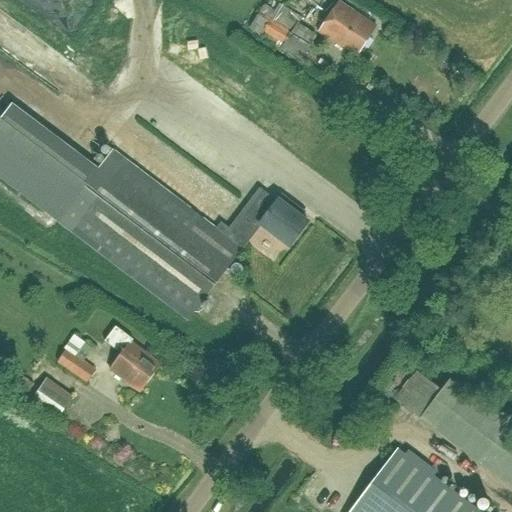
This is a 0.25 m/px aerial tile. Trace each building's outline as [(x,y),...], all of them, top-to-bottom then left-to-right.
[(375,29),(336,3),(316,33),(355,59),(375,29)] [(298,20),(276,7),(272,14),(261,7),(247,32),(299,62),(314,38),(295,26),(298,20)] [(0,39),(46,83),(63,66),(71,74),(77,68),(29,22),(20,31),(0,12),(0,39)] [(89,33),(83,44),(105,57),(111,46),(89,33)] [(0,124),(0,180),(57,223),(187,322),(260,227),(289,249),(308,224),(301,219),(304,214),(281,196),(276,204),(260,191),(282,162),(207,105),(176,146),(138,116),(115,146),(192,205),(188,211),(111,152),(98,169),(15,106),(0,124)] [(133,341),(115,327),(104,342),(120,355),(108,371),(139,394),(160,366),(131,343),(133,341)] [(80,339),(73,334),(62,350),(64,351),(55,364),(85,385),(95,372),(69,354),(80,339)] [(442,390),(415,370),(393,400),(511,487),(511,417),(453,375),(442,390)] [(71,397),(45,380),(29,405),(54,422),(71,397)] [(477,511),(397,452),(351,511),(477,511)]
